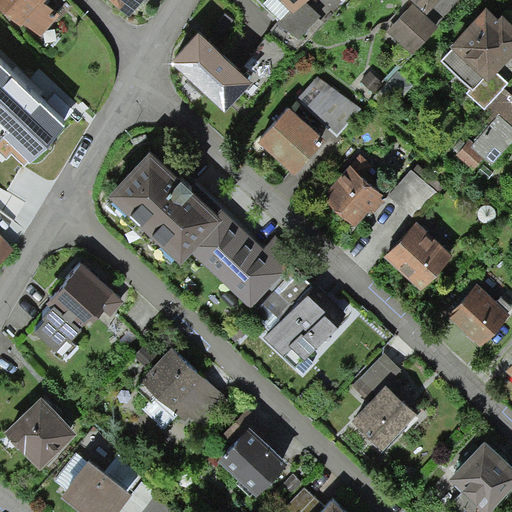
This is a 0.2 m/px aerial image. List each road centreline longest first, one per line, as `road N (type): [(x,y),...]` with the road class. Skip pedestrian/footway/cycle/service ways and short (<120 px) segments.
road 1 (residential): [(142,62),(170,103),(511,422)]
road 2 (residential): [(63,207),(91,221),(396,511)]
road 3 (residential): [(142,62),(63,207)]
road 4 (residential): [(63,207),(0,314)]
